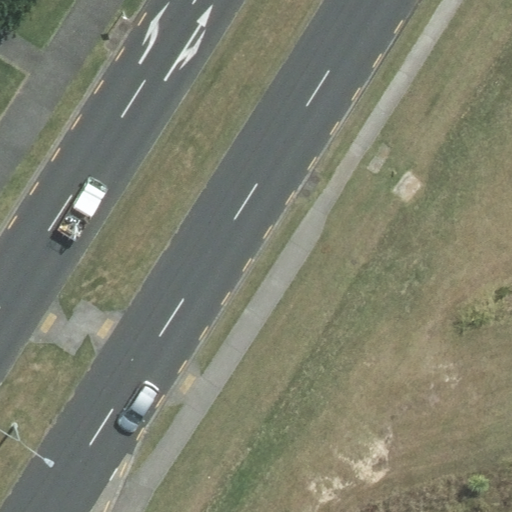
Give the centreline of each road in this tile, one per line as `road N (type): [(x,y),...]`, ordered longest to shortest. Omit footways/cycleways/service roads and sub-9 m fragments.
road 1 (secondary): [(375,0),(49,511)]
road 2 (secondary): [(0,296),(195,0)]
